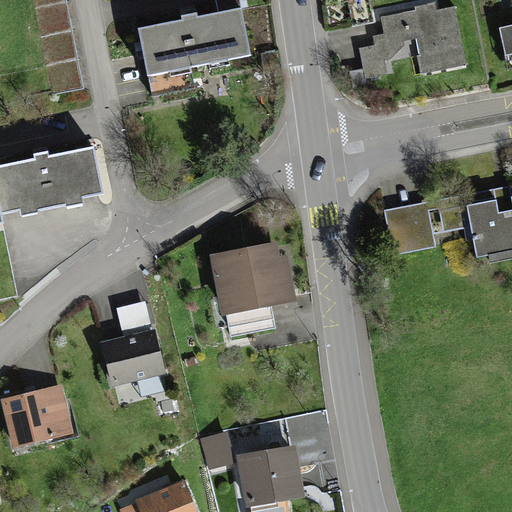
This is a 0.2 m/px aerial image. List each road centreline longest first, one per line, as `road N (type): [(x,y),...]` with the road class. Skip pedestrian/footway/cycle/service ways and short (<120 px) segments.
road 1 (residential): [(315,157),(367,511)]
road 2 (residential): [(129,242),(88,0)]
road 3 (residential): [(315,157),(129,242)]
road 4 (residential): [(315,157),(511,118)]
road 5 (residential): [(129,242),(0,351)]
road 6 (residential): [(315,157),(291,0)]
